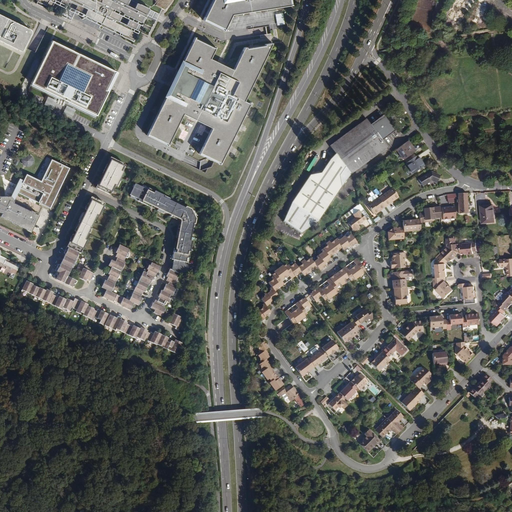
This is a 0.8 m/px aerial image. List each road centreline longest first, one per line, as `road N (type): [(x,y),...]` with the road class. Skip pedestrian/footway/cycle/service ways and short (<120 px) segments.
road 1 (primary): [(241,511),(232,314),(245,237),(266,188)]
road 2 (residential): [(492,344),(471,376),(378,468),(345,459),(307,396)]
road 3 (primary): [(228,240),(217,321),(226,511)]
road 4 (residential): [(307,396),(270,343),(270,319),(370,235)]
road 5 (primary): [(339,0),(245,193)]
road 6 (primary): [(266,188),(335,54),(353,0)]
road 7 (primary): [(307,0),(245,193)]
road 8 (track): [(0,398),(92,433),(163,477),(170,490)]
road 9 (residential): [(137,318),(161,273),(167,233),(84,189)]
road 10 (primary): [(107,141),(215,196),(226,210),(228,240)]
road 11 (primary): [(266,188),(357,64)]
road 12 (residential): [(467,181),(442,160),(378,62)]
road 13 (residential): [(136,60),(21,0)]
